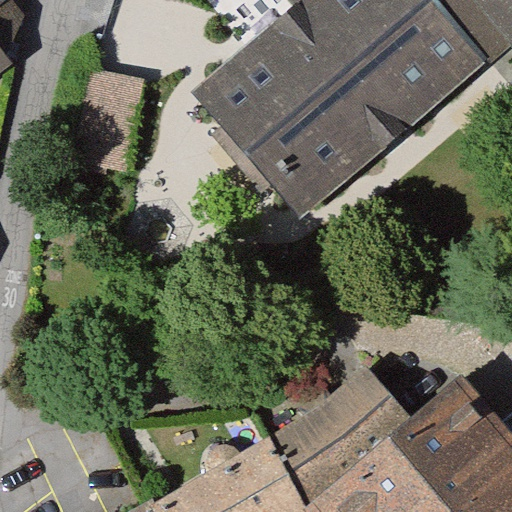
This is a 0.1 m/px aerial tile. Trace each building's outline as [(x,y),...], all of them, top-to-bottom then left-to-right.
[(270,0),(285,18),(177,107),(290,243),(507,63),(454,0),(270,0)] [(511,0),(454,0),(507,63),(511,70),(511,0)] [(0,8),(0,78),(19,33),(0,8)] [(145,78),(88,69),(72,163),(129,173),(145,78)] [(363,366),(286,435),(308,495),(400,407),(363,366)] [(511,511),(511,450),(440,372),(400,407),(308,495),(284,511),(511,511)] [(286,435),(151,511),(284,511),(308,495),(286,435)]
